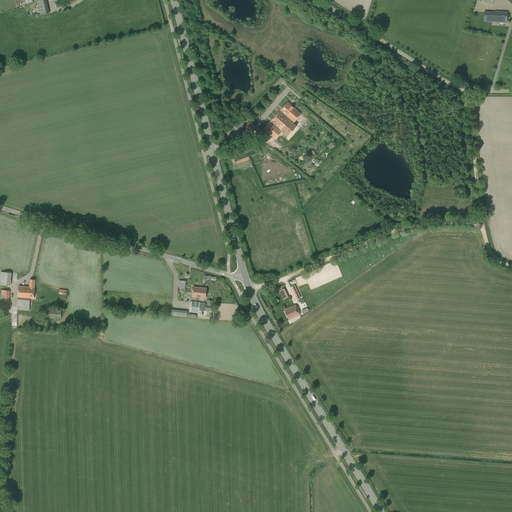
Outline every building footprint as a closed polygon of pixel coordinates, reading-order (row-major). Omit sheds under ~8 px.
[(36,0),(40,16),(49,14),(46,0),(36,0)] [(287,137),(297,126),(293,123),(302,114),(288,102),(264,130),(275,139),(281,132),(287,137)] [(253,126),(252,122),(244,125),(248,136),(250,136),(256,134),(255,131),(256,131),(254,125),(253,126)] [(235,162),(260,152),(258,146),(233,155),(235,162)] [(0,284),(11,286),(12,273),(0,272),(0,277),(0,284)] [(34,287),(35,280),(30,280),(29,287),(19,286),(17,309),(29,310),(30,298),(34,299),(35,287),(34,287)] [(294,286),(291,287),(297,300),(300,299),(294,286)] [(197,293),(197,297),(205,298),(205,288),(200,288),(199,294),(197,293)] [(283,299),(289,297),(285,288),(280,290),(283,299)] [(9,309),(10,291),(1,290),(0,300),(0,305),(2,305),(2,308),(9,309)] [(212,312),(213,305),(206,304),(206,303),(191,302),(190,311),(202,312),(202,311),(204,311),(212,312)] [(289,320),(300,315),(295,305),(285,310),(289,320)] [(46,318),(61,319),(61,310),(46,309),(46,318)]
